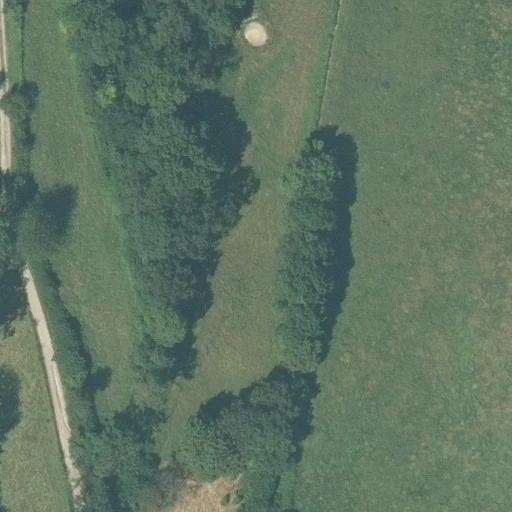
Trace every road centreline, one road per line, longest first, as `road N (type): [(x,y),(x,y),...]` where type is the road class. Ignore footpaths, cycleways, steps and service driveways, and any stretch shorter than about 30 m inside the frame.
road 1 (track): [(4,237),(48,360),(76,511)]
road 2 (track): [(0,52),(4,237)]
